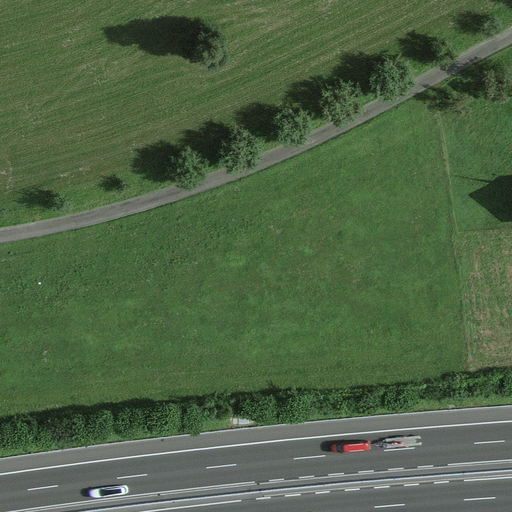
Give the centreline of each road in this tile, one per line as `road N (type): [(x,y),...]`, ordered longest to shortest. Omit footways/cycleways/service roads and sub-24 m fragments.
road 1 (track): [(511,37),(229,173),(0,234)]
road 2 (motorway): [(511,439),(0,493)]
road 3 (motorway): [(341,511),(511,497)]
